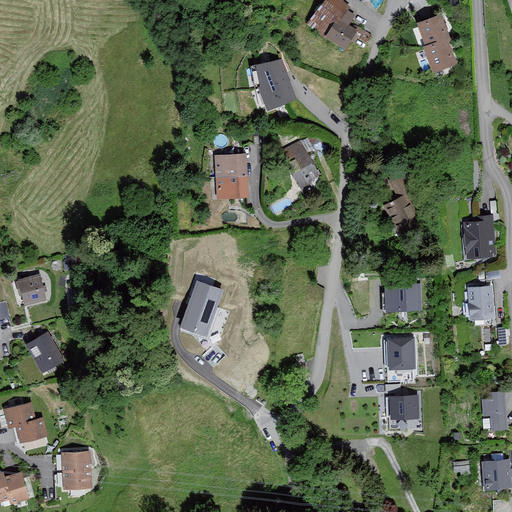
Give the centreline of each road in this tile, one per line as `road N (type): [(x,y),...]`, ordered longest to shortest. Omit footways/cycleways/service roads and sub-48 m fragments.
road 1 (residential): [(406,0),(385,23),(345,149),(340,245),(319,372),(275,430),(293,481),(286,511)]
road 2 (residential): [(485,101),(487,153),(508,194),(511,268)]
